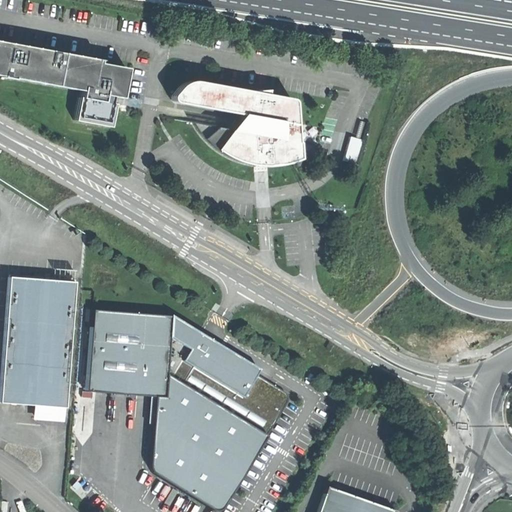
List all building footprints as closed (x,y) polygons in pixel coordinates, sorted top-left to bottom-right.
[(0,75),(1,75),(1,77),(7,78),(13,80),(14,78),(81,91),(80,98),(78,97),(74,120),(92,124),(109,127),(114,104),(107,103),(108,96),(120,98),(126,68),(98,63),(99,60),(23,46),(22,49),(12,47),(12,44),(0,41),(0,75)] [(293,100),(291,98),(266,94),(265,89),(248,90),(194,80),(186,81),(179,86),(173,92),(171,97),(171,100),(174,103),(239,114),(230,129),(192,122),(196,130),(205,141),(213,149),(223,155),(234,160),(242,163),(250,164),(254,164),(260,165),(267,165),(274,165),(281,164),(290,162),(299,158),(297,141),(295,140),(294,124),(296,124),(293,100)] [(363,139),(350,136),(344,160),(356,164),(363,139)] [(8,278),(0,380),(0,402),(33,405),(35,405),(50,406),(59,407),(63,407),(63,405),(64,393),(72,283),(8,278)] [(148,310),(145,311),(144,314),(92,309),(85,390),(108,392),(154,396),(164,397),(170,316),(154,314),(152,314),(151,311),(148,310)] [(222,348),(170,316),(164,397),(154,396),(150,469),(154,472),(210,509),(216,510),(222,506),(286,402),(287,396),(283,391),(254,374),(257,369),(222,348)] [(32,418),(49,419),(49,410),(34,409),(35,405),(33,405),(32,418)] [(58,420),(59,407),(50,406),(49,410),(49,419),(58,420)] [(395,511),(351,496),(326,487),(317,511),(395,511)]
